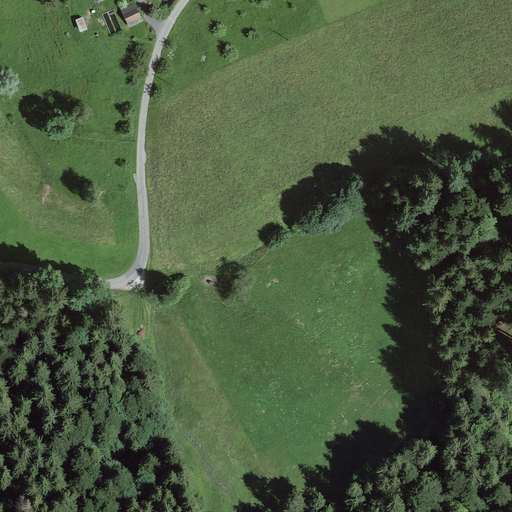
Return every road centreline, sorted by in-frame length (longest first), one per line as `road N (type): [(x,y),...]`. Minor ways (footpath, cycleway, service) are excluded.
road 1 (unclassified): [(184,0),(162,37),(147,90),(140,266),(126,279),(98,284),(0,264)]
road 2 (track): [(511,141),(382,180)]
